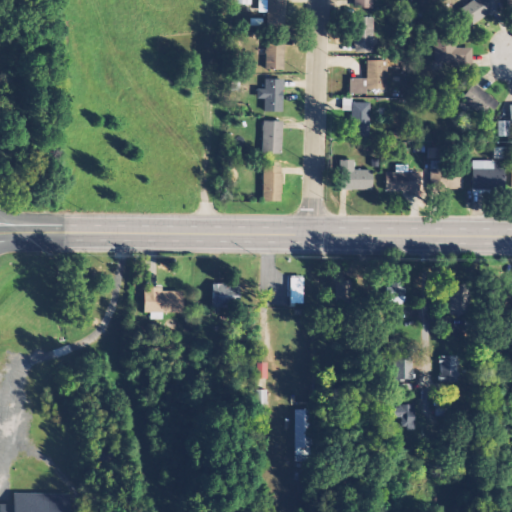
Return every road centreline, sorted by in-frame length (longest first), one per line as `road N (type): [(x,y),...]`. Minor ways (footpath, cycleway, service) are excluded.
road 1 (tertiary): [(94,232),(511,235)]
road 2 (residential): [(317,0),(311,234)]
